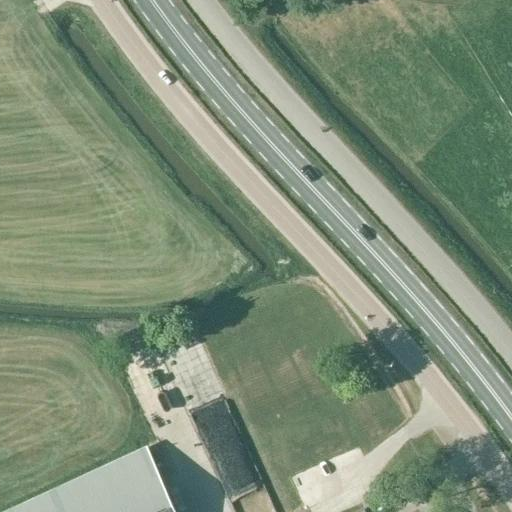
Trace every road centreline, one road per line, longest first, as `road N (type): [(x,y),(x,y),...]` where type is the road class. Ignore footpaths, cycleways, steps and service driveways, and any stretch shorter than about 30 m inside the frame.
road 1 (unclassified): [(97,0),(155,79),(413,363),(511,496)]
road 2 (primary): [(511,420),(431,317),(269,145),(148,0)]
road 3 (unclassified): [(202,0),(511,351)]
